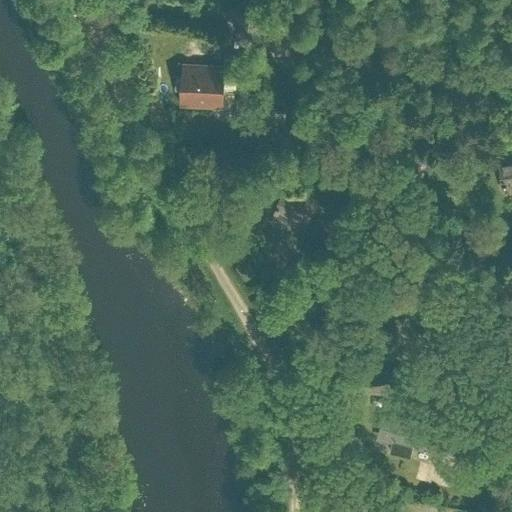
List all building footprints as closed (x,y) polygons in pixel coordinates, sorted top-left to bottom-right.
[(186,61),(183,105),(223,106),(224,86),(238,87),(240,53),(226,52),(225,63),(186,61)] [(511,155),(501,157),(505,184),(511,182),(511,155)] [(307,225),(317,195),(286,184),(276,214),(307,225)] [(435,306),(433,281),(390,285),(392,306),(414,303),(415,308),(435,306)] [(442,427),(429,423),(385,413),(382,427),(388,428),(385,438),(393,440),(390,451),(411,456),(414,445),(437,451),(442,427)]
